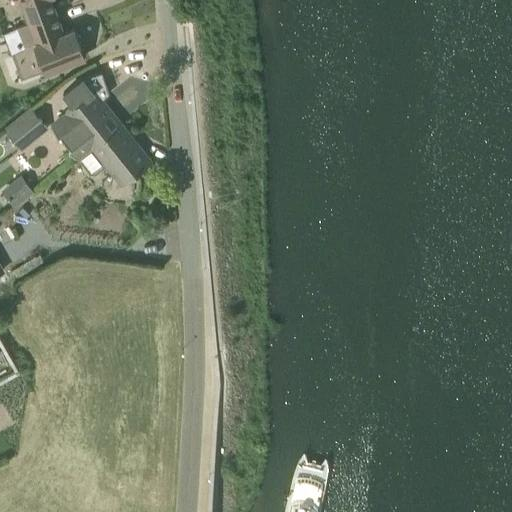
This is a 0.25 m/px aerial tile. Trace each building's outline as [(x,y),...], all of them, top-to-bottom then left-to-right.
[(20,0),(29,21),(56,11),(51,0),(20,0)] [(62,32),(59,26),(61,25),(56,11),(29,21),(37,42),(35,43),(45,70),(85,56),(83,50),(85,45),(80,34),(76,32),(74,28),(62,32)] [(79,155),(120,122),(98,94),(107,87),(102,71),(84,77),(66,90),(75,106),(54,123),(79,155)] [(23,147),(50,127),(34,105),(7,125),(23,147)] [(121,183),(151,160),(120,122),(79,155),(92,171),(96,172),(106,164),(121,183)] [(21,172),(1,189),(13,206),(34,190),(21,172)]
